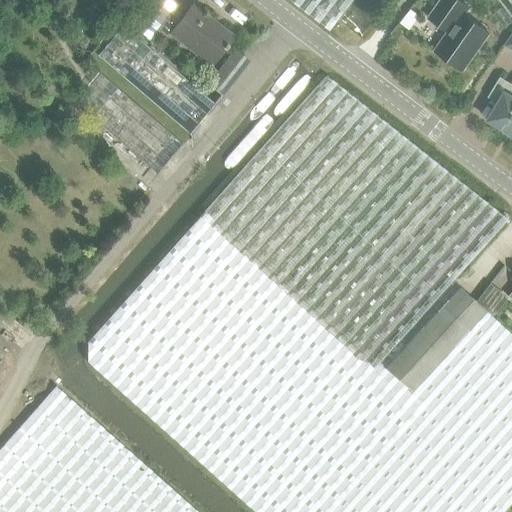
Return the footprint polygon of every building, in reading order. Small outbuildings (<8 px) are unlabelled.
[(149,38),(175,6),(167,0),(155,0),(134,26),(149,38)] [(291,0),(332,31),(355,0),(291,0)] [(458,0),(442,0),(435,11),(445,19),(440,26),(449,32),(435,52),(462,70),(489,32),(463,14),(468,7),(458,0)] [(511,0),(499,0),(511,17),(511,0)] [(212,64),(233,37),(193,5),(186,15),(178,8),(159,32),(168,39),(172,34),(212,64)] [(420,17),(411,9),(400,23),(409,30),(420,17)] [(511,22),(511,21),(501,9),(494,15),(505,28),(511,22)] [(214,104),(121,26),(96,56),(189,133),(214,104)] [(226,96),(251,63),(235,51),(210,84),(226,96)] [(99,73),(73,102),(156,173),(181,143),(99,73)] [(511,334),(493,317),(487,312),(411,392),(385,368),(460,287),(453,280),(508,219),(429,158),(325,76),(218,196),(88,342),(87,361),(256,511),(500,511),(511,500),(511,334)] [(511,85),(500,78),(489,97),(499,103),(489,120),(506,130),(506,129),(511,132),(511,85)] [(479,297),(492,306),(503,291),(490,281),(479,297)] [(460,287),(385,368),(411,392),(487,312),(476,301),(460,287)] [(0,511),(196,511),(56,387),(0,450),(0,511)]
